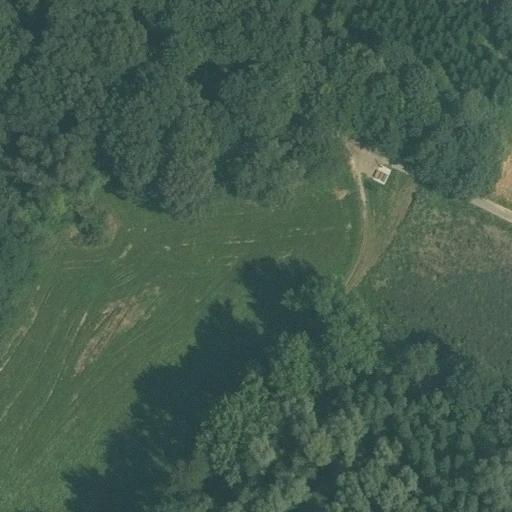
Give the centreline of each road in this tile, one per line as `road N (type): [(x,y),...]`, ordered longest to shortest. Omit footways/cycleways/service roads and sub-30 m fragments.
road 1 (residential): [(20,0),(347,142)]
road 2 (track): [(347,142),(511,223)]
